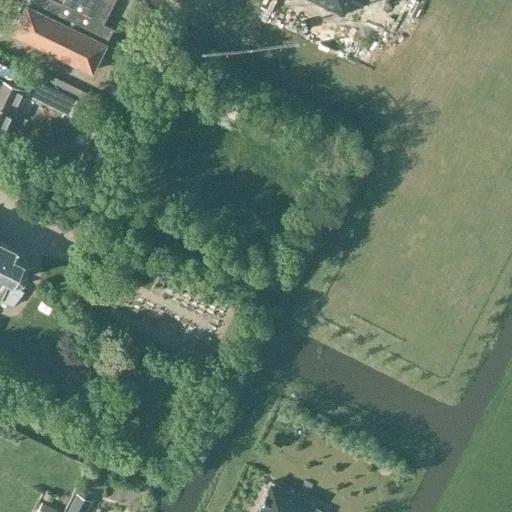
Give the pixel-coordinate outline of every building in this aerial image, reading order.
[(28,0),(26,5),(21,17),(13,33),(92,71),(113,28),(104,23),(114,0),(63,0),(62,3),(56,0),(28,0)] [(312,0),(342,14),(348,0),(312,0)] [(64,92),(46,84),(18,71),(11,84),(0,78),(0,126),(7,130),(24,94),(56,109),(64,92)] [(96,128),(78,166),(92,172),(111,135),(103,131),(96,128)] [(90,226),(80,246),(98,255),(102,247),(116,254),(122,242),(90,226)] [(0,299),(9,280),(14,282),(23,278),(27,270),(23,261),(14,256),(18,249),(0,240),(0,299)] [(9,280),(0,299),(11,305),(23,291),(9,280)] [(269,479),(252,511),(306,511),(310,504),(312,501),(269,479)] [(76,493),(66,511),(84,511),(90,500),(76,493)] [(41,503),(36,511),(50,511),(52,509),(41,503)]
